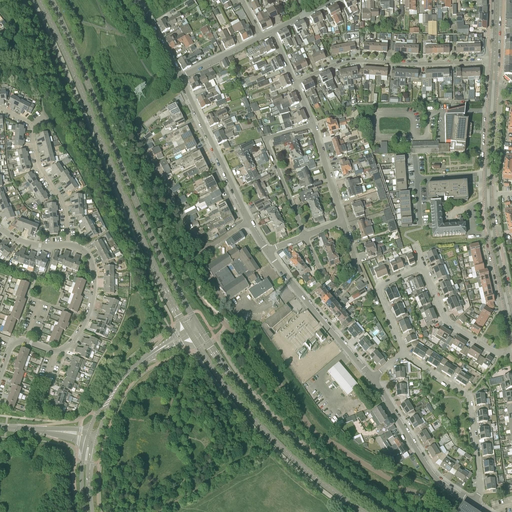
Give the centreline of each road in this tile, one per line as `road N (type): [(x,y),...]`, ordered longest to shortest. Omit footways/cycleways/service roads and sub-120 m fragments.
road 1 (secondary): [(39,0),(189,332)]
road 2 (secondary): [(199,327),(155,246),(50,0)]
road 3 (secondary): [(383,511),(289,440),(199,327)]
road 4 (secondary): [(189,332),(272,439),(363,511)]
road 5 (residential): [(295,83),(344,62),(494,61)]
road 6 (residential): [(268,252),(179,77)]
road 7 (residential): [(475,504),(468,399),(404,355)]
road 8 (residential): [(371,381),(268,252)]
road 9 (residential): [(475,504),(437,480),(371,381)]
road 10 (residential): [(66,244),(61,200),(36,160),(31,124),(0,108)]
road 11 (residential): [(304,236),(268,140),(313,125)]
road 12 (tertiary): [(92,437),(124,378),(189,332)]
road 13 (residential): [(54,350),(79,331),(91,301),(89,260),(83,247),(66,244)]
road 14 (residential): [(511,351),(498,354),(445,320),(424,267)]
road 15 (residential): [(404,355),(381,286),(424,267)]
